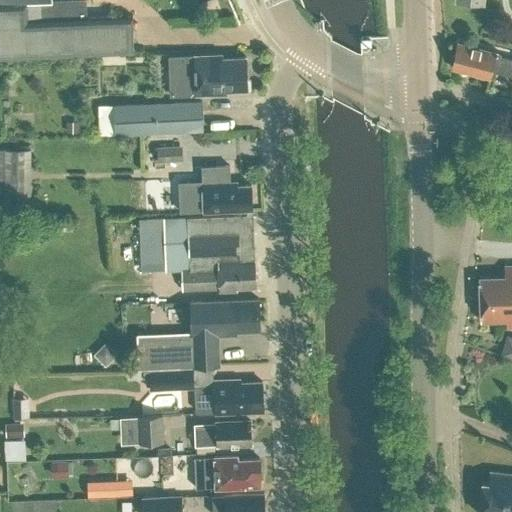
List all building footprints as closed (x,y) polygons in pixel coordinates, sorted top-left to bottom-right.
[(0,0),(0,55),(134,51),(133,12),(28,16),(27,0),(0,0)] [(511,57),(500,55),(501,52),(458,42),(452,67),(478,73),(479,76),(486,78),(488,76),(492,77),(494,70),(511,74),(511,57)] [(194,54),(170,55),(171,93),(195,93),(226,92),(226,89),(248,88),(247,77),(246,55),(222,56),(222,53),(194,54)] [(114,103),(115,132),(203,128),(202,100),(114,103)] [(157,146),(157,162),(181,161),(180,145),(157,146)] [(31,207),(31,148),(4,148),(4,147),(0,147),(0,190),(4,190),(4,207),(31,207)] [(203,182),(204,203),(198,204),(198,208),(204,208),(204,209),(252,207),(251,183),(230,184),(228,181),(203,182)] [(246,212),(164,215),(166,267),(182,267),(183,287),(219,285),(219,289),(237,288),(237,285),(256,285),(255,259),(248,260),(246,212)] [(511,263),(505,264),(505,275),(479,275),(481,319),(507,318),(507,324),(511,323),(511,263)] [(236,329),(247,329),(260,328),(259,297),(191,300),(192,329),(137,331),(138,366),(194,364),(220,363),(218,334),(237,333),(236,329)] [(511,357),(511,336),(502,333),(496,352),(511,357)] [(150,388),(194,387),(194,366),(150,368),(150,388)] [(240,377),(215,378),(216,411),(264,409),(262,380),(240,380),(240,377)] [(22,394),(10,395),(11,411),(23,410),(22,394)] [(120,415),(121,441),(164,440),(163,414),(120,415)] [(216,426),(195,427),(196,444),(217,443),(217,444),(252,442),(251,419),(236,420),(232,419),(216,419),(216,426)] [(19,435),(0,436),(0,447),(1,456),(21,454),(19,435)] [(214,455),(215,480),(210,480),(210,485),(261,483),(260,456),(238,457),(237,454),(214,455)] [(511,511),(511,472),(491,471),(489,481),(482,481),(478,511),(511,511)] [(129,491),(128,476),(82,478),(83,493),(129,491)] [(143,492),(143,511),(184,511),(183,491),(143,492)] [(226,493),(213,493),(213,511),(264,511),(264,491),(226,492),(226,493)]
